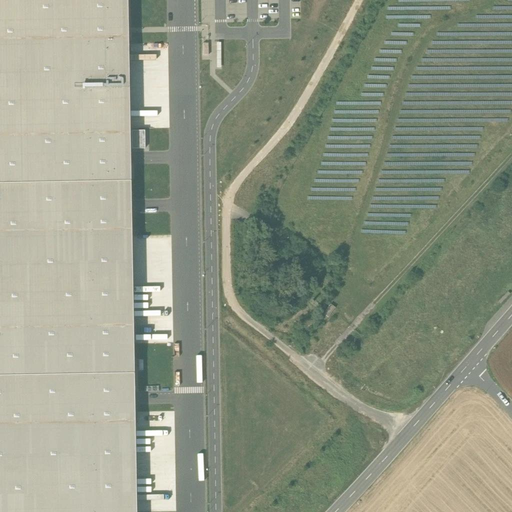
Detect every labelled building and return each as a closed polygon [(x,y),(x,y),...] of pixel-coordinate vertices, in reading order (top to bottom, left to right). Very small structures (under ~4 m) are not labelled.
[(0,0),(0,511),(135,511),(126,0),(0,0)] [(156,123),(155,111),(129,112),(130,124),(156,123)] [(144,150),(144,131),(130,131),(129,150),(144,150)] [(139,455),(151,455),(151,447),(139,447),(139,455)] [(143,492),(167,492),(167,486),(159,486),(159,485),(150,485),(150,489),(136,489),(137,498),(143,498),(143,492)]
